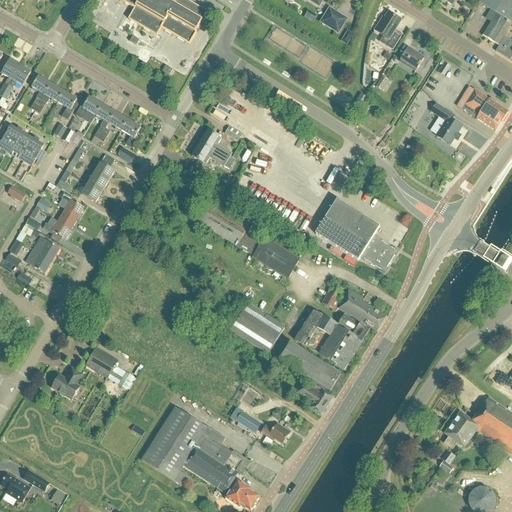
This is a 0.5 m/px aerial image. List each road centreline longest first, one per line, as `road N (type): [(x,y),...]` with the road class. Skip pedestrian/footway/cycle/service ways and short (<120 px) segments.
road 1 (primary): [(281,511),(453,231)]
road 2 (residential): [(52,325),(175,120)]
road 3 (tertiary): [(370,511),(391,449),(452,357),(498,318)]
road 4 (unclassified): [(398,189),(368,147),(216,52)]
road 5 (residential): [(175,120),(52,48)]
road 6 (residential): [(396,0),(511,80)]
road 7 (residential): [(0,259),(63,147)]
